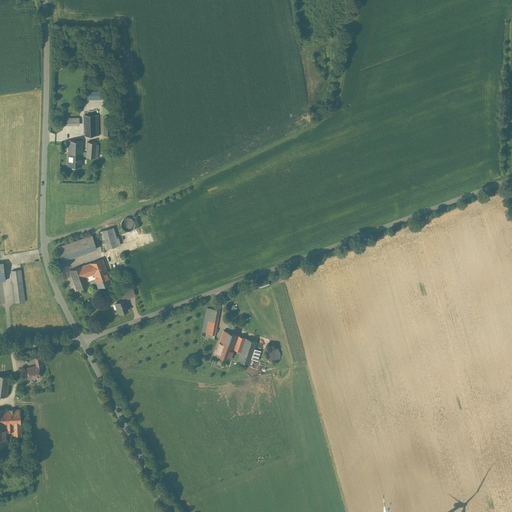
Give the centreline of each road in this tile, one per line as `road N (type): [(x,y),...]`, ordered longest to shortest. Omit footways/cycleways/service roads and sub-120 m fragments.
road 1 (unclassified): [(80,340),(511,178)]
road 2 (track): [(87,229),(323,118),(339,89),(355,0)]
road 3 (residential): [(80,340),(53,285),(41,229),(44,0)]
road 4 (residential): [(167,511),(80,340)]
